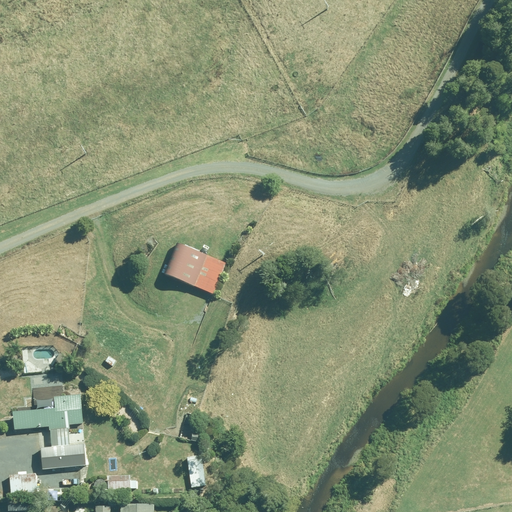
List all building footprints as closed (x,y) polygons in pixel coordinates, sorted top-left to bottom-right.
[(225,264),(177,244),(164,275),(213,295),(225,264)] [(63,396),(62,386),(33,388),(34,402),(52,401),(53,410),(12,412),(13,431),(49,429),(50,448),(39,449),(41,471),(85,467),(83,445),(69,446),(67,426),(82,425),(80,396),(63,396)] [(205,486),(200,457),(187,459),(192,488),(205,486)] [(36,474),(10,476),(11,494),(37,493),(36,474)] [(129,476),(107,477),(108,491),(130,490),(129,476)]
